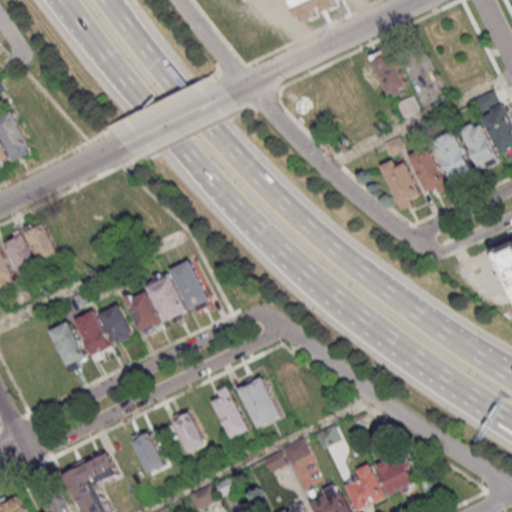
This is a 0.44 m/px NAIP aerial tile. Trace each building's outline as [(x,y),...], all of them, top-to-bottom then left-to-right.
[(247,0),(261,36),(278,30),(266,0),(247,0)] [(336,0),(340,7),(331,12),(327,4),(318,8),(322,16),(309,22),(307,16),(302,18),(293,0),(336,0)] [(242,49),(260,41),(243,4),(224,13),(242,49)] [(372,54),(391,45),(410,84),(404,87),(406,92),(399,95),(398,92),(392,94),(372,54)] [(371,100),(388,90),(369,58),(352,68),(371,100)] [(4,76),(8,89),(20,84),(15,72),(4,76)] [(337,79),(348,106),(362,100),(351,73),(337,79)] [(348,111),(332,81),(313,91),(329,121),(348,111)] [(484,116),(503,155),(508,153),(510,156),(511,155),(511,112),(507,102),(502,103),(496,89),(478,98),(486,114),(484,116)] [(399,101),(413,94),(421,108),(407,115),(399,101)] [(39,149),(56,141),(39,105),(22,113),(39,149)] [(0,124),(0,121),(17,113),(34,149),(16,157),(0,124)] [(464,128),(482,165),(488,162),(491,167),(501,162),(498,157),(501,156),(485,123),(478,127),(476,122),(464,128)] [(437,139),(457,129),(476,167),(457,177),(437,139)] [(0,131),(14,159),(0,166),(0,131)] [(412,154),(430,191),(440,186),(443,192),(452,188),(448,180),(451,179),(433,144),(412,154)] [(383,165),(405,210),(417,204),(414,199),(425,194),(409,161),(400,166),(397,158),(383,165)] [(110,190),(123,216),(141,207),(128,181),(110,190)] [(30,234),(48,225),(65,261),(47,270),(30,234)] [(9,245),(19,240),(16,234),(25,230),(44,269),(26,278),(9,245)] [(0,242),(18,278),(0,287),(0,242)] [(511,277),(500,254),(501,252),(505,250),(506,251),(511,248),(511,277)] [(177,272),(195,263),(214,302),(196,311),(177,272)] [(152,289),(176,278),(193,312),(170,324),(152,289)] [(77,298),(83,310),(96,303),(90,291),(77,298)] [(131,304),(147,334),(149,333),(152,339),(163,333),(161,327),(168,324),(152,294),(138,300),(137,297),(132,300),(134,303),(131,304)] [(104,316),(119,344),(123,342),(125,346),(136,340),(134,336),(137,335),(123,307),(104,316)] [(81,323),(99,314),(116,349),(99,358),(81,323)] [(55,333),(73,324),(90,360),(73,368),(55,333)] [(310,397),(292,359),(274,368),(292,406),(310,397)] [(244,391),(268,379),(287,418),(264,430),(244,391)] [(217,404),(227,399),(224,393),(233,388),(255,432),(237,441),(217,404)] [(313,421),(326,415),(320,400),(306,406),(313,421)] [(179,424),(185,421),(185,419),(195,414),(211,447),(194,455),(179,424)] [(326,448),(344,439),(336,424),(318,433),(326,448)] [(135,440),(152,431),(170,467),(152,476),(135,440)] [(283,447),(283,449),(265,457),(272,472),(291,463),(313,453),(305,437),(283,447)] [(68,476),(78,495),(80,494),(89,511),(113,511),(99,483),(101,482),(102,485),(122,475),(112,454),(68,476)] [(380,464),(394,494),(421,481),(410,459),(401,463),(397,456),(380,464)] [(390,498),(376,463),(358,470),(362,480),(350,484),(360,509),(390,498)] [(191,494),(199,509),(221,498),(213,483),(191,494)] [(354,511),(342,483),(310,497),(316,511),(318,511),(321,511),(354,511)] [(4,508),(6,511),(31,511),(30,510),(27,508),(22,499),(4,508)] [(309,511),(306,503),(281,511),(309,511)]
